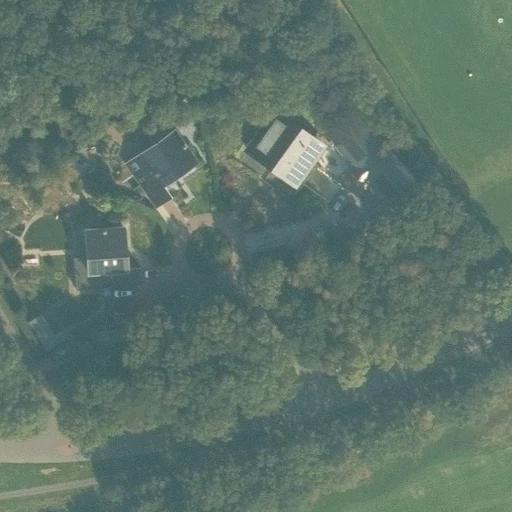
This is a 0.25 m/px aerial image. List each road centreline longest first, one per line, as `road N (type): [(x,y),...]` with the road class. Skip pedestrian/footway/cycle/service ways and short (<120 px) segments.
road 1 (unclassified): [(67,446),(238,427),(318,402)]
road 2 (unclassified): [(318,402),(511,319)]
road 3 (residential): [(229,274),(232,237),(216,224),(196,224),(181,235),(177,261),(196,281),(216,281)]
road 4 (residential): [(229,274),(269,316),(318,402)]
road 5 (residential): [(67,446),(0,335)]
